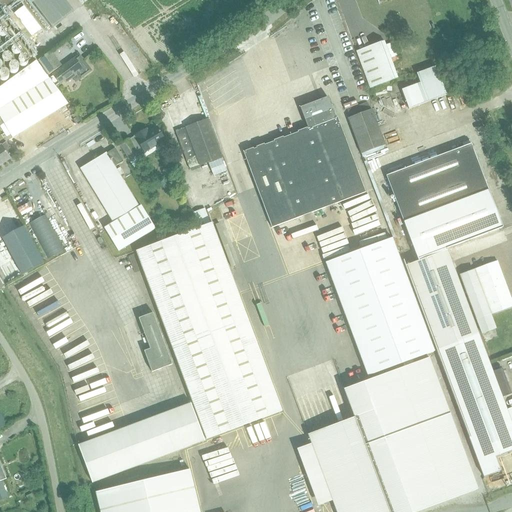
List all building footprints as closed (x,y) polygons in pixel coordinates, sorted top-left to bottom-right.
[(30,0),(39,11),(43,17),(48,23),(51,27),(52,28),(63,20),(72,13),(62,0),(30,0)] [(13,41),(13,40),(12,40),(11,39),(10,39),(9,38),(8,39),(7,39),(6,39),(5,40),(5,41),(4,41),(4,42),(4,43),(4,44),(4,45),(5,46),(5,47),(6,47),(7,48),(8,48),(9,48),(10,48),(11,48),(12,48),(12,47),(13,47),(13,46),(14,45),(14,44),(14,43),(13,42),(13,41)] [(369,89),(396,79),(383,42),(355,52),(369,89)] [(20,50),(19,49),(18,48),(17,48),(16,48),(15,48),(14,48),(13,49),(12,50),(11,51),(11,52),(11,53),(12,54),(12,55),(13,56),(14,57),(15,57),(16,57),(17,57),(18,57),(19,56),(20,56),(20,55),(21,54),(21,53),(21,52),(21,51),(20,50)] [(38,62),(48,77),(61,67),(50,53),(38,62)] [(79,54),(52,74),(60,84),(64,81),(65,82),(76,74),(80,81),(92,72),(79,54)] [(10,57),(9,57),(8,56),(7,55),(6,55),(5,55),(4,55),(4,56),(3,56),(2,57),(2,58),(1,59),(1,60),(2,61),(2,62),(3,63),(4,63),(4,64),(5,64),(6,64),(7,64),(8,64),(8,63),(9,63),(10,62),(10,61),(10,60),(10,59),(10,58),(10,57)] [(26,59),(26,58),(25,57),(24,57),(23,57),(22,57),(21,57),(20,57),(19,58),(18,59),(18,60),(18,61),(18,62),(18,63),(19,64),(19,65),(20,65),(21,66),(22,66),(23,66),(24,66),(25,65),(26,64),(27,63),(27,62),(27,61),(27,60),(27,59),(26,59)] [(66,103),(34,61),(0,86),(0,118),(4,125),(10,135),(11,136),(66,103)] [(17,65),(16,65),(16,64),(15,64),(14,63),(13,63),(12,63),(11,64),(10,64),(9,65),(8,66),(8,67),(8,68),(8,69),(8,70),(9,71),(10,71),(10,72),(11,72),(12,72),(13,72),(14,72),(15,72),(16,71),(16,70),(17,70),(17,69),(17,68),(17,67),(17,66),(17,65)] [(446,95),(435,67),(426,71),(437,99),(446,95)] [(8,73),(7,72),(6,71),(5,71),(4,71),(3,71),(2,71),(1,71),(1,72),(0,72),(0,78),(0,79),(1,79),(2,79),(2,80),(3,80),(4,80),(5,80),(6,79),(7,78),(8,77),(8,76),(8,75),(8,74),(8,73)] [(406,106),(423,102),(418,82),(401,86),(406,106)] [(336,120),(334,120),(326,99),(299,109),(307,131),(244,154),(271,228),(364,194),(336,120)] [(384,99),(374,101),(377,113),(387,111),(384,99)] [(367,103),(347,110),(349,115),(369,107),(367,103)] [(361,155),(384,146),(371,111),(348,120),(361,155)] [(288,118),(276,122),(280,133),(292,129),(288,118)] [(188,168),(220,157),(206,119),(174,131),(188,168)] [(4,125),(0,128),(7,138),(10,135),(4,125)] [(142,162),(139,156),(164,140),(155,126),(147,131),(145,129),(133,136),(134,138),(129,141),(128,139),(119,145),(130,162),(133,168),(142,162)] [(386,176),(403,220),(416,256),(413,257),(415,262),(405,266),(405,267),(436,351),(437,351),(484,478),(500,472),(495,458),(511,451),(511,425),(502,398),(511,395),(502,369),(492,373),(489,363),(478,335),(479,335),(452,264),(447,249),(503,228),(492,201),(471,145),(470,140),(457,145),(458,150),(405,169),(386,176)] [(123,162),(114,148),(79,169),(111,222),(102,227),(116,251),(153,229),(139,205),(137,207),(114,167),(123,162)] [(181,173),(168,179),(173,189),(185,183),(181,173)] [(190,211),(193,221),(202,218),(199,208),(190,211)] [(206,438),(280,411),(210,223),(136,251),(206,438)] [(25,228),(4,239),(23,275),(44,263),(25,228)] [(325,263),(367,376),(434,351),(391,238),(325,263)] [(133,255),(129,257),(135,273),(140,272),(133,255)] [(498,329),(493,316),(511,308),(511,304),(496,263),(459,277),(476,322),(481,335),(498,329)] [(322,280),(315,284),(319,294),(327,291),(322,280)] [(152,373),(172,365),(153,313),(139,319),(150,349),(144,352),(152,373)] [(416,511),(478,489),(429,358),(344,390),(354,418),(308,435),(336,511),(416,511)] [(340,380),(345,378),(340,367),(335,369),(340,380)] [(191,403),(78,444),(92,482),(205,440),(191,403)] [(199,511),(190,470),(96,493),(100,511),(199,511)]
